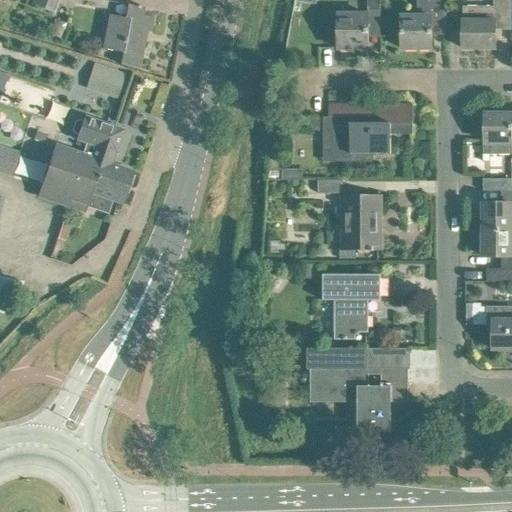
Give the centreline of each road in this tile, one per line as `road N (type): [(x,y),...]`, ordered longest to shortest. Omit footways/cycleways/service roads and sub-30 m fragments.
road 1 (secondary): [(511,495),(189,506)]
road 2 (residential): [(461,388),(448,368),(448,83)]
road 3 (tertiary): [(92,461),(91,423),(149,282)]
road 4 (tertiary): [(149,282),(38,435)]
road 5 (tertiary): [(149,282),(202,125)]
road 6 (residential): [(303,81),(448,83)]
road 7 (tertiary): [(202,125),(229,0)]
